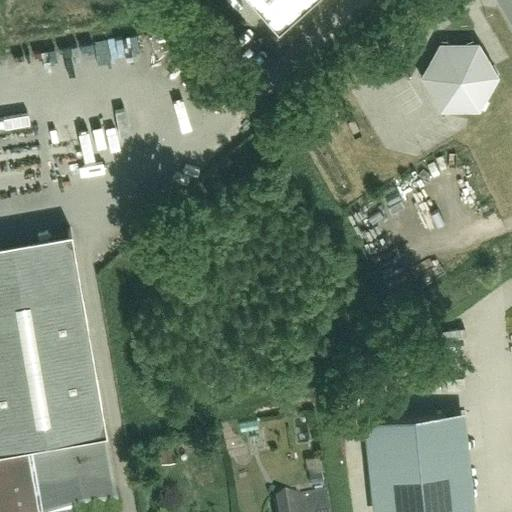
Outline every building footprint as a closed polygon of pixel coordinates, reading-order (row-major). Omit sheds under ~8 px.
[(260,0),(284,25),(312,0),(260,0)] [(507,74),(484,39),(445,40),(425,74),(446,110),(486,111),(507,74)] [(71,238),(0,250),(0,511),(104,511),(118,510),(71,238)] [(470,409),(369,419),(378,511),(451,511),(481,509),(470,409)] [(229,456),(246,455),(245,423),(228,423),(229,456)]
